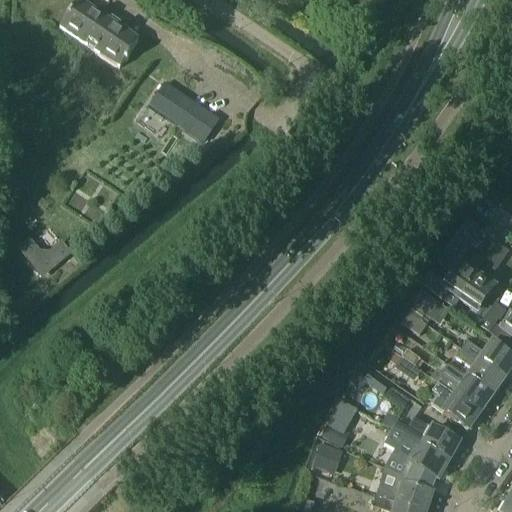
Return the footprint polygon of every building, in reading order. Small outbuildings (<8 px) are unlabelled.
[(77,3),(58,30),(88,50),(63,87),(105,115),(138,65),(131,60),(133,58),(129,56),(137,44),(77,3)] [(218,123),(164,86),(148,109),(203,146),(218,123)] [(427,279),(420,288),(452,310),(458,302),(476,275),(467,269),(464,270),(457,265),(447,280),(444,278),(438,287),(427,279)] [(483,305),(493,290),(485,285),(486,282),(476,275),(458,302),(470,311),(465,319),(473,325),(485,307),(483,305)] [(429,321),(438,308),(421,297),(412,310),(429,321)] [(493,307),(478,328),(488,335),(494,328),(497,323),(498,323),(504,314),(493,307)] [(511,312),(499,331),(494,328),(488,335),(511,350),(511,348),(511,312)] [(424,327),(409,316),(401,327),(417,338),(424,327)] [(465,344),(460,352),(503,381),(508,374),(509,375),(511,371),(511,361),(490,347),(483,356),(465,344)] [(460,352),(454,360),(472,372),(466,381),(493,400),(499,390),(497,389),(503,381),(460,352)] [(406,353),(400,360),(414,370),(420,362),(406,353)] [(401,377),(408,366),(400,361),(392,372),(401,377)] [(398,379),(376,364),(368,375),(390,390),(398,379)] [(434,373),(429,381),(436,386),(479,416),(484,408),(486,410),(493,400),(466,381),(446,368),(440,377),(434,373)] [(390,390),(368,375),(361,385),(383,401),(390,390)] [(437,398),(430,408),(442,416),(467,433),(468,432),(469,433),(476,424),(474,423),(479,416),(436,386),(431,394),(437,398)] [(394,426),(390,433),(447,464),(451,456),(453,458),(459,448),(457,447),(458,446),(413,420),(406,433),(394,426)] [(326,428),(319,442),(339,451),(346,438),(326,428)] [(390,433),(382,448),(393,455),(383,473),(401,480),(429,492),(434,481),(437,483),(437,482),(439,483),(445,473),(443,472),(447,464),(390,433)] [(311,470),(326,475),(334,453),(318,448),(311,470)] [(378,491),(375,500),(408,511),(425,511),(426,509),(428,509),(432,499),(430,498),(430,497),(427,496),(429,492),(401,480),(397,488),(401,489),(398,498),(378,491)] [(505,505),(500,511),(511,511),(511,498),(507,506),(505,505)] [(310,511),(313,504),(299,501),(295,511),(310,511)] [(405,511),(375,503),(372,511),(373,511),(405,511)]
